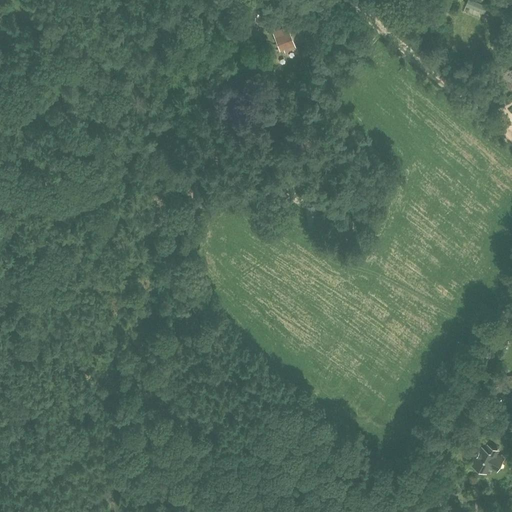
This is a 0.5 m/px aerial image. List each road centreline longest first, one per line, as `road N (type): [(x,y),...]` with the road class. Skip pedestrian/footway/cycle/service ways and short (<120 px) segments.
road 1 (unclassified): [(405,511),(511,309)]
road 2 (track): [(511,137),(348,0)]
